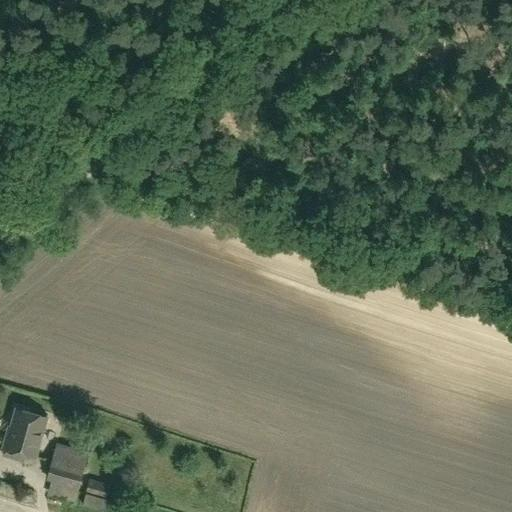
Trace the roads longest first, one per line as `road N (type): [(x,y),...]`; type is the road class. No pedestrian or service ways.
road 1 (track): [(511,242),(94,157),(0,105)]
road 2 (unclassified): [(0,240),(274,0)]
